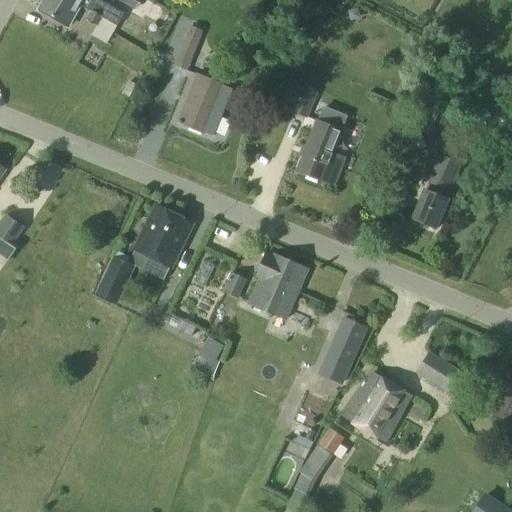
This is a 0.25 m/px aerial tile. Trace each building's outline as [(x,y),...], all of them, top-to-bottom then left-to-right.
[(67,27),(79,6),(69,0),(43,0),(37,11),(67,27)] [(69,0),(79,6),(115,26),(123,14),(98,0),(69,0)] [(114,0),(135,12),(142,0),(114,0)] [(116,28),(89,12),(85,20),(96,26),(94,30),(110,39),(116,28)] [(201,32),(190,27),(174,66),(185,71),(201,32)] [(221,86),(196,75),(176,123),(202,134),(221,86)] [(314,93),(302,88),(292,113),(304,118),(314,93)] [(455,106),(442,100),(426,139),(439,145),(455,106)] [(340,132),(316,122),(296,172),(331,186),(343,159),(331,155),(340,132)] [(427,179),(431,180),(426,192),(424,191),(412,220),(434,229),(446,201),(439,197),(444,185),(452,188),(461,167),(437,156),(427,179)] [(155,208),(134,251),(170,268),(191,225),(155,208)] [(24,223),(5,211),(0,219),(0,242),(9,248),(24,223)] [(258,280),(248,304),(266,312),(285,320),(306,271),(288,262),(269,254),(268,256),(265,254),(254,278),(258,280)] [(129,266),(114,258),(97,296),(112,303),(119,286),(129,266)] [(244,281),(230,274),(222,292),(237,299),(244,281)] [(182,307),(176,314),(198,331),(204,324),(182,307)] [(341,319),(324,357),(349,368),(366,330),(341,319)] [(210,331),(197,355),(211,364),(225,339),(210,331)] [(289,389),(301,362),(249,338),(237,365),(289,389)] [(458,378),(447,371),(426,357),(416,375),(447,395),(458,378)] [(511,369),(503,366),(490,401),(485,414),(511,425),(511,369)] [(411,397),(372,374),(342,418),(385,444),(411,397)] [(283,441),(303,452),(314,431),(303,425),(299,434),(290,429),(283,441)] [(342,439),(329,430),(318,447),(331,456),(342,439)] [(510,511),(484,495),(472,511),(510,511)]
